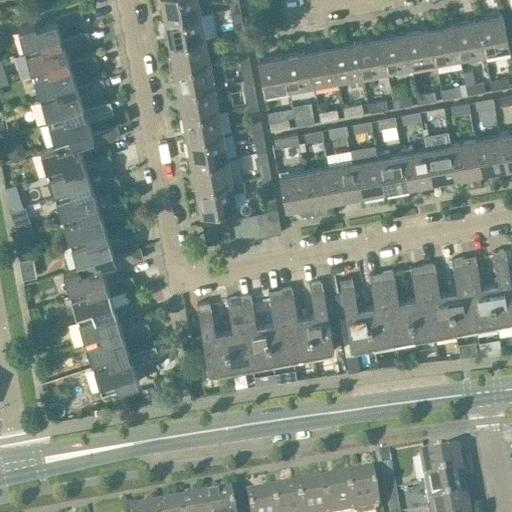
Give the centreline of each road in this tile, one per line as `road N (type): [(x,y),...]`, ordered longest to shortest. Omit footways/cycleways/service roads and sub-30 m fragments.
road 1 (residential): [(130,0),(183,279),(511,219)]
road 2 (tertiary): [(15,467),(480,395)]
